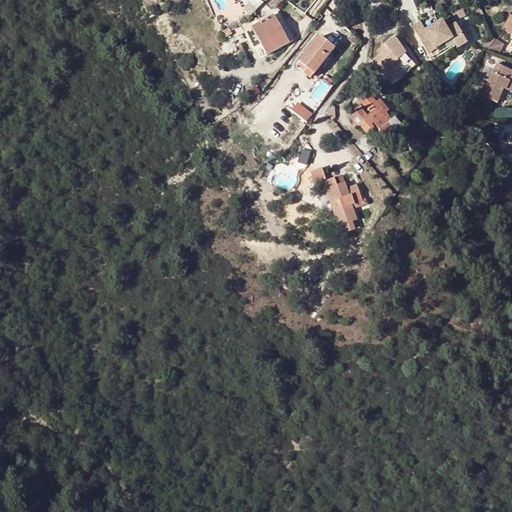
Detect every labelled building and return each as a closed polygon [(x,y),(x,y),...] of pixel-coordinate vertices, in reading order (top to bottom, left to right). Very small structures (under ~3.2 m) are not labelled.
[(288,44),(272,17),(252,28),(267,55),(288,44)] [(453,43),(463,37),(455,25),(447,30),(441,21),(426,31),(421,22),(412,27),(428,55),(452,40),(453,43)] [(229,30),(222,33),(225,38),(231,35),(229,30)] [(393,86),(402,78),(392,66),(406,54),(407,54),(394,37),(384,45),(388,49),(373,62),(393,86)] [(463,37),(453,43),(457,49),(467,43),(463,37)] [(334,50),(319,38),(299,63),(314,75),(334,50)] [(413,62),(406,54),(392,66),(402,78),(415,67),(413,62)] [(511,72),(497,65),(487,86),(484,85),(479,96),(497,104),(503,93),(499,92),(501,88),(504,90),(511,93),(511,72)] [(401,127),(394,118),(391,121),(368,93),(357,102),(366,113),(364,114),(360,110),(349,118),(354,125),(357,124),(367,135),(376,128),(385,139),(401,127)] [(291,112),(307,123),(314,114),(297,103),(291,112)] [(353,199),(361,197),(356,184),(345,188),(343,183),(336,185),(334,177),(326,180),(321,167),(311,171),(316,184),(319,183),(323,181),(327,195),(342,234),(354,230),(351,222),(356,220),(353,210),(351,205),(355,203),(353,199)] [(340,175),(334,177),(336,185),(343,183),(340,175)] [(323,181),(319,183),(324,196),(327,195),(323,181)] [(351,205),(353,210),(364,205),(361,197),(353,199),(355,203),(351,205)] [(506,381),(498,379),(496,385),(504,388),(506,381)]
